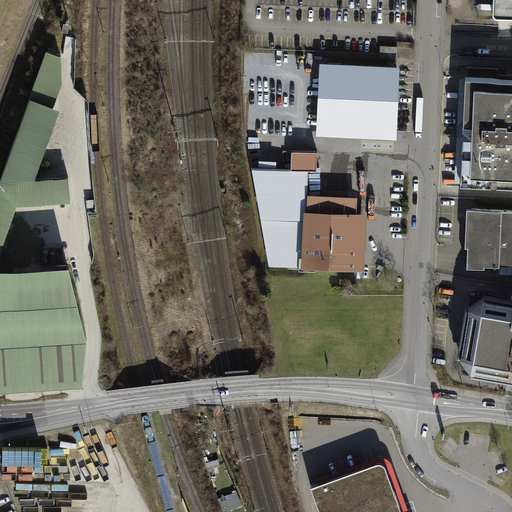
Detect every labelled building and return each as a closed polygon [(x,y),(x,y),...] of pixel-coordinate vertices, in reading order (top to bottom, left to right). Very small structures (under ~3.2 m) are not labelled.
[(511,0),(496,0),(496,16),(500,20),(511,20),(511,0)] [(399,59),(400,47),(382,45),(382,57),(399,59)] [(48,53),(0,187),(0,261),(20,204),(72,201),(69,177),(37,180),(62,110),(56,107),(65,84),(63,58),(48,53)] [(400,68),(320,64),(317,137),(397,141),(400,68)] [(511,78),(466,76),(460,183),(511,185),(511,78)] [(293,153),(292,171),(308,171),(318,172),(319,154),(293,153)] [(269,266),(303,267),(305,212),(307,212),(308,197),(308,171),(292,171),(254,170),(269,266)] [(308,197),(307,212),(356,214),(357,199),(308,197)] [(511,209),(466,208),(465,246),(468,246),(467,266),(484,267),(484,264),(511,265),(511,209)] [(368,215),(356,214),(307,212),(305,212),(303,267),(303,269),(367,271),(368,215)] [(73,268),(0,273),(0,393),(86,387),(91,342),(73,268)] [(511,296),(485,292),(466,304),(458,352),(470,369),(511,376),(511,296)] [(23,470),(92,469),(92,450),(36,450),(36,451),(30,451),(30,454),(4,454),(4,483),(23,483),(23,470)] [(378,464),(310,488),(318,511),(400,511),(384,466),(381,464),(378,464)] [(223,511),(226,511),(244,508),(240,493),(220,498),(223,511)]
